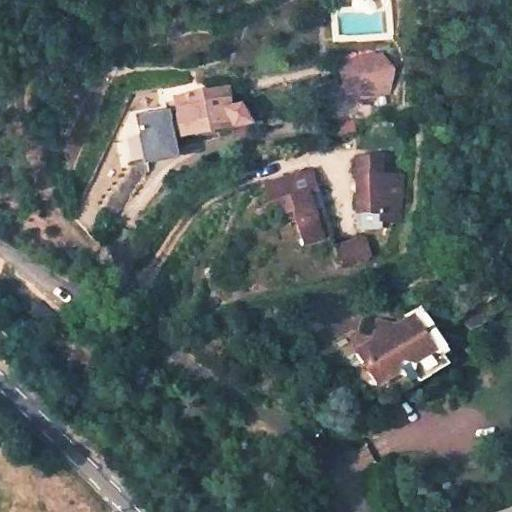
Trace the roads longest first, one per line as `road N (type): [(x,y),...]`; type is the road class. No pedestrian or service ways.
road 1 (residential): [(358,511),(294,436),(0,242)]
road 2 (tertiary): [(0,384),(125,511)]
